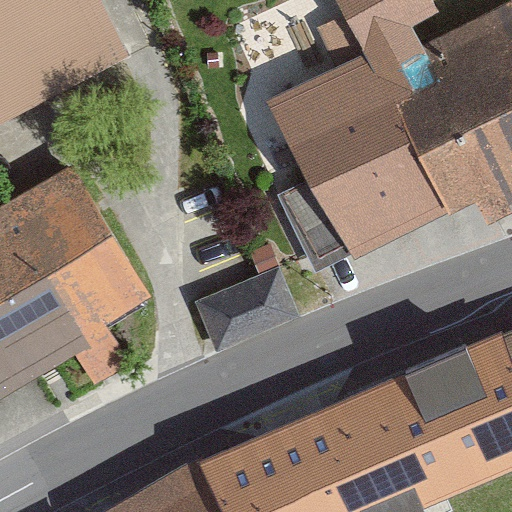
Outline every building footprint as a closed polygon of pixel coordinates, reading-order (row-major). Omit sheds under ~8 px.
[(91,0),(0,0),(0,119),(122,60),(91,0)] [(353,0),(377,49),(289,90),(362,246),(483,190),(498,221),(511,214),(511,29),(438,64),(411,7),(425,0),(353,0)] [(0,235),(21,273),(0,284),(0,371),(4,378),(77,336),(104,384),(144,361),(117,313),(163,287),(88,156),(0,205),(0,235)] [(196,303),(215,349),(296,314),(277,269),(196,303)] [(511,358),(504,336),(198,462),(225,511),(419,511),(511,470),(511,358)] [(108,511),(225,511),(198,462),(108,511)]
